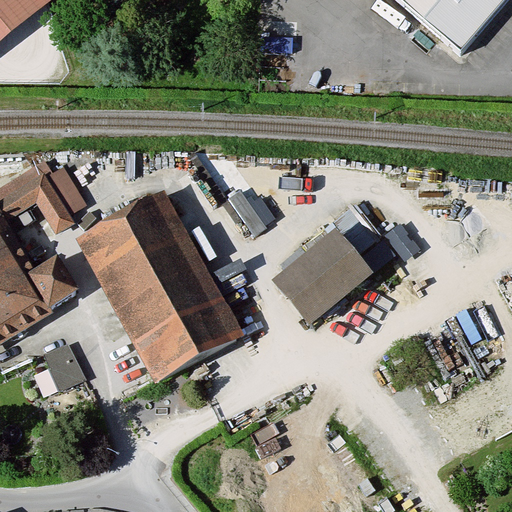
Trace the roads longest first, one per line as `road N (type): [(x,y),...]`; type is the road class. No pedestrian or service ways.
road 1 (unknown): [(303,0),(395,54),(452,68),(511,59)]
road 2 (residential): [(170,511),(142,496),(0,496)]
